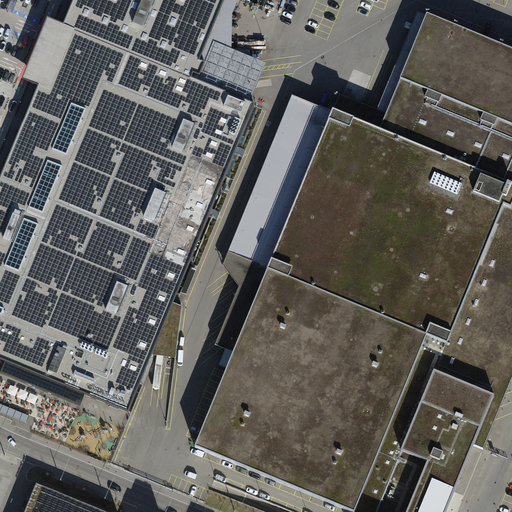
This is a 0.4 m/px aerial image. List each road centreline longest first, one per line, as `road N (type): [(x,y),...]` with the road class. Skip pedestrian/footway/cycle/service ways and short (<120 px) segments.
road 1 (unknown): [(0,273),(24,292),(89,125)]
road 2 (residential): [(0,435),(183,511)]
road 3 (unknown): [(128,141),(65,308)]
road 4 (unknown): [(166,157),(104,323)]
road 5 (unknown): [(54,110),(0,252)]
